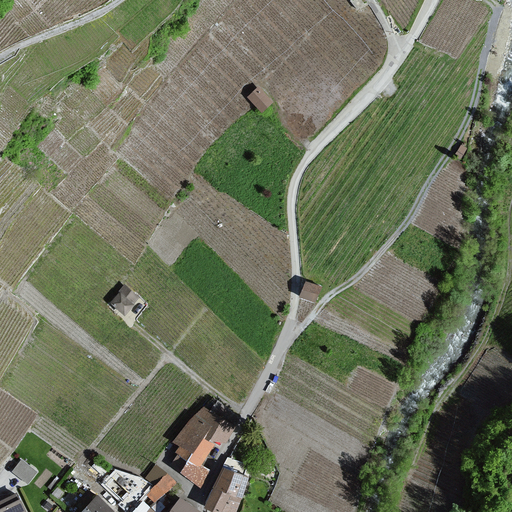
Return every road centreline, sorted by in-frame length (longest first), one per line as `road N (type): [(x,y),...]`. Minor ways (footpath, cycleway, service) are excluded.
road 1 (track): [(286,341),(407,226),(468,126),(492,37),(487,0)]
road 2 (unclassified): [(397,59),(293,185),(295,300),(279,353)]
road 3 (track): [(511,209),(507,282),(483,339),(436,405),(400,489),(399,511)]
road 4 (track): [(204,308),(92,445)]
road 5 (residential): [(202,511),(212,472),(279,353)]
road 6 (track): [(0,61),(132,0)]
